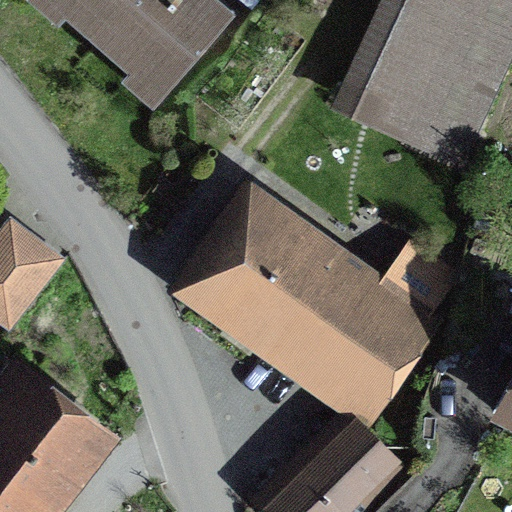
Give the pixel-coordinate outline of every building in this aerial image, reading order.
[(59,0),(163,90),(229,14),(213,0),(59,0)] [(260,0),(271,9),(278,0),(260,0)] [(511,0),(424,0),(375,106),(468,149),(511,53),(511,0)] [(187,271),(370,401),(422,330),(238,198),(187,271)] [(0,231),(0,274),(30,295),(62,247),(12,214),(0,231)] [(0,511),(33,511),(96,433),(28,380),(0,415),(0,511)] [(356,416),(267,501),(277,511),(358,511),(403,467),(356,416)]
